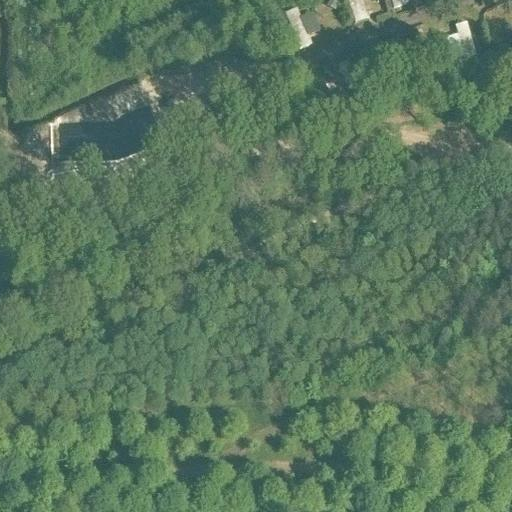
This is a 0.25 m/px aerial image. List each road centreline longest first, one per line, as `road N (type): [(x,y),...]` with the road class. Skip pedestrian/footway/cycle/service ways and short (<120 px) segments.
road 1 (track): [(0,370),(459,163),(511,147)]
road 2 (track): [(0,497),(209,468),(378,476),(511,507)]
road 3 (track): [(209,468),(244,445),(333,418),(511,344)]
road 4 (track): [(0,234),(303,149)]
road 5 (track): [(286,153),(234,109),(220,69),(160,87),(170,126)]
road 6 (track): [(459,163),(398,137),(303,149)]
road 7 (track): [(511,275),(477,299),(432,374)]
